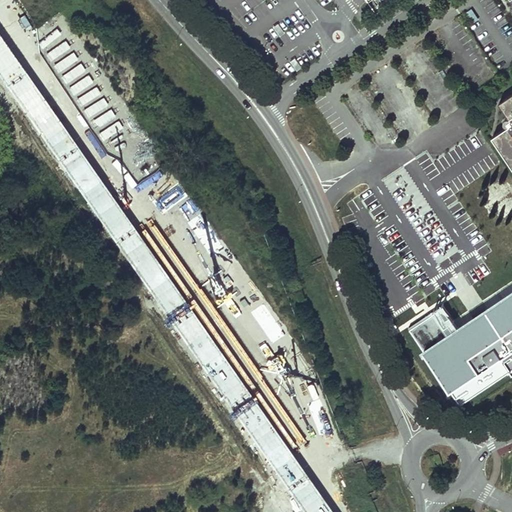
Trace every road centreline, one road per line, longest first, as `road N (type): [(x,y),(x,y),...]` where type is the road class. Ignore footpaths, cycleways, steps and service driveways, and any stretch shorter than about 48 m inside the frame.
road 1 (tertiary): [(445,432),(393,381),(305,174),(271,113),(242,87)]
road 2 (tertiary): [(242,87),(301,188),(409,452)]
